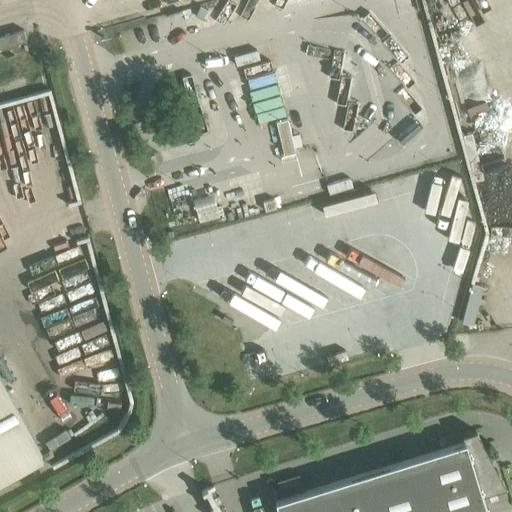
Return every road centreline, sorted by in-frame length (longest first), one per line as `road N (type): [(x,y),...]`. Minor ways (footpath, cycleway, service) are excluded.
road 1 (unclassified): [(185,444),(75,38)]
road 2 (unclassified): [(185,444),(440,373),(511,378)]
road 3 (unclassified): [(57,511),(185,444)]
